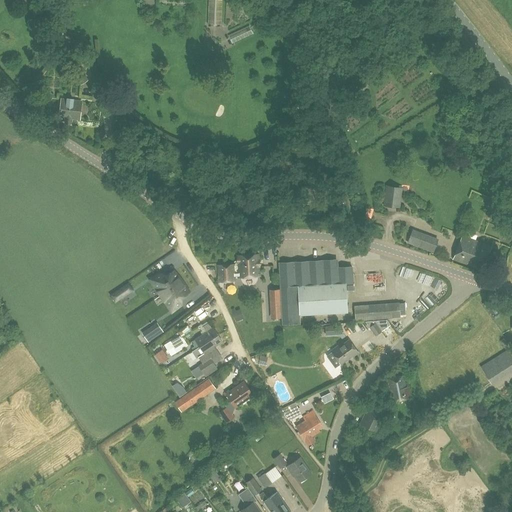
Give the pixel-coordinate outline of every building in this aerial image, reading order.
[(222,0),(208,0),(208,25),(221,25),(222,0)] [(232,44),(253,34),(249,25),(229,35),(232,44)] [(237,45),(240,51),(261,42),(259,36),(237,45)] [(72,71),(81,85),(89,80),(80,66),(72,71)] [(74,99),(67,99),(67,100),(62,99),(60,117),(65,118),(65,123),(72,124),(72,119),(77,119),(79,101),(74,100),(74,99)] [(221,175),(222,184),(235,183),(235,175),(221,175)] [(381,203),(398,206),(401,186),(384,183),(381,203)] [(433,251),(438,240),(413,231),(409,242),(433,251)] [(492,247),(462,235),(453,259),(483,271),(492,247)] [(260,276),(259,255),(237,256),(239,277),(260,276)] [(330,268),(323,269),(323,261),(280,263),(282,301),(283,325),(301,324),(301,315),(348,312),(346,283),(353,283),(352,267),(337,268),(337,264),(330,264),(330,268)] [(235,281),(234,264),(218,265),(219,282),(235,281)] [(196,293),(203,289),(190,268),(183,273),(196,293)] [(156,289),(160,295),(182,281),(178,276),(173,271),(163,278),(160,273),(150,279),(157,289),(156,289)] [(417,273),(413,280),(419,284),(423,276),(417,273)] [(370,277),(371,286),(380,285),(379,276),(370,277)] [(435,291),(442,284),(438,280),(431,287),(435,291)] [(182,281),(160,295),(165,301),(172,311),(181,304),(178,299),(189,292),(185,287),(185,286),(182,281)] [(382,293),(392,293),(392,284),(382,285),(382,293)] [(279,289),(274,289),(271,289),(272,305),(280,305),(279,289)] [(117,291),(111,295),(115,302),(122,297),(117,291)] [(355,321),(392,318),(391,303),(354,306),(355,321)] [(393,309),(397,320),(410,316),(407,305),(393,309)] [(244,318),(240,309),(236,311),(234,308),(231,310),(235,322),(244,318)] [(195,340),(200,346),(217,334),(213,328),(212,329),(208,323),(202,327),(207,332),(195,340)] [(376,336),(382,331),(376,323),(369,327),(376,336)] [(342,325),(325,326),(326,335),(342,334),(342,325)] [(143,333),(148,341),(162,331),(158,326),(153,330),(151,328),(143,333)] [(222,341),(217,334),(200,346),(193,351),(192,352),(196,358),(198,357),(204,353),(209,360),(211,358),(219,353),(214,347),(222,341)] [(188,346),(182,337),(180,335),(164,345),(171,356),(188,346)] [(358,354),(349,340),(340,346),(339,345),(332,349),(333,352),(327,356),(335,368),(341,364),(352,357),(353,358),(358,354)] [(481,366),(491,382),(511,368),(511,354),(508,349),(481,366)] [(156,354),(162,363),(168,358),(162,350),(156,354)] [(198,365),(207,378),(218,370),(216,367),(211,358),(209,360),(204,353),(198,357),(202,363),(198,365)] [(391,402),(411,398),(409,387),(407,388),(404,376),(386,380),(391,402)] [(175,402),(182,412),(216,389),(209,378),(175,402)] [(253,395),(244,382),(226,394),(231,401),(235,407),(236,407),(253,395)] [(295,403),(281,409),(288,420),(300,414),(295,403)] [(360,424),(377,432),(387,412),(370,404),(360,424)] [(229,412),(226,407),(220,412),(227,422),(234,417),(229,412)] [(318,429),(322,426),(313,411),(304,417),(306,421),(297,426),(308,445),(314,441),(312,436),(319,432),(318,429)] [(260,431),(253,437),(257,442),(264,437),(260,431)] [(287,464),(280,454),(273,459),(280,468),(287,464)] [(286,467),(291,474),(293,473),(299,482),(311,474),(300,457),(286,467)] [(209,474),(215,482),(220,479),(214,470),(209,474)] [(258,478),(265,488),(272,483),(265,473),(258,478)] [(253,478),(245,483),(254,496),(262,490),(253,478)] [(194,492),(191,488),(185,493),(188,497),(194,492)] [(259,511),(254,503),(257,501),(248,488),(239,495),(245,503),(244,507),(244,509),(241,511),(259,511)] [(271,511),(281,511),(271,497),(268,499),(263,492),(259,495),(264,502),(271,511)] [(182,508),(191,502),(184,493),(176,499),(182,508)] [(271,497),(281,511),(290,511),(277,493),(271,497)] [(204,502),(196,507),(198,510),(206,505),(204,502)]
